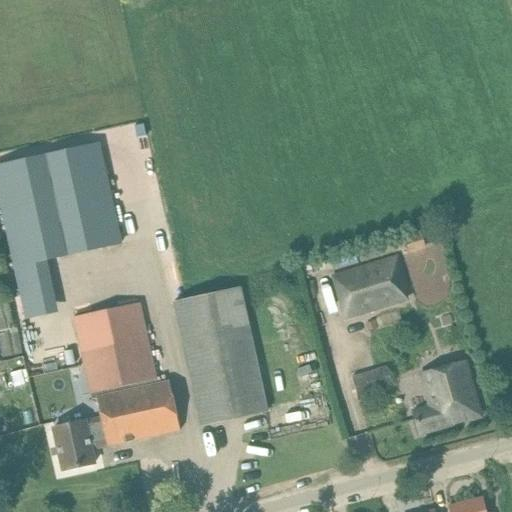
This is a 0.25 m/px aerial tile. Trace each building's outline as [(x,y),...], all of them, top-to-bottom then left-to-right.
[(100,144),(0,166),(0,203),(26,321),(31,320),(36,341),(72,333),(67,310),(58,312),(46,259),(121,243),(100,144)] [(424,234),(406,239),(411,253),(428,248),(424,234)] [(393,256),(392,252),(384,254),(385,258),(331,274),(345,320),(410,299),(406,285),(408,284),(399,254),(393,256)] [(174,303),(197,406),(201,426),(268,411),(263,392),(241,288),(174,303)] [(79,316),(72,317),(90,399),(97,397),(102,418),(108,446),(180,430),(170,381),(157,384),(139,303),(79,316)] [(73,341),(47,347),(51,369),(78,363),(73,341)] [(413,411),(414,415),(420,434),(482,417),(465,361),(419,374),(429,407),(413,411)] [(386,366),(351,377),(357,396),(391,385),(386,366)] [(54,428),(63,470),(95,463),(92,450),(108,446),(102,418),(54,428)] [(448,506),(449,511),(486,511),(483,497),(448,506)]
